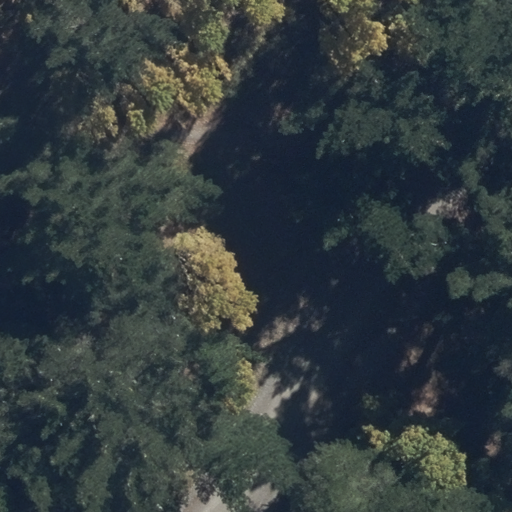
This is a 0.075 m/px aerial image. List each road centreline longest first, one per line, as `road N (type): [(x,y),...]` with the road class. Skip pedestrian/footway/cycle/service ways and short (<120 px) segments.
road 1 (track): [(0,118),(85,122),(426,95),(511,56)]
road 2 (track): [(213,511),(441,190),(511,110)]
